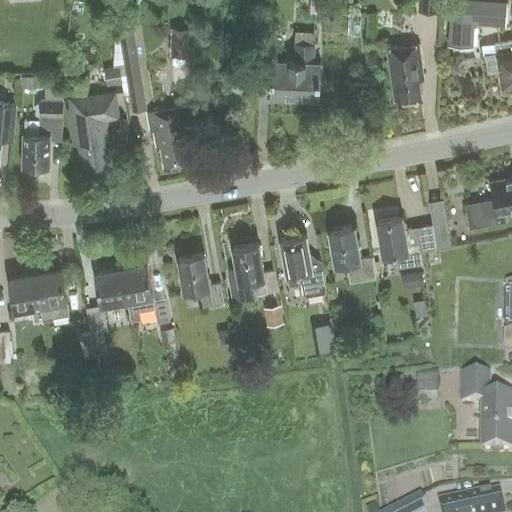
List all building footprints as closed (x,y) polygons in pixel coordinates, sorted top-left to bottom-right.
[(418,0),(418,9),(439,10),(440,0),(418,0)] [(473,48),(475,23),(506,25),(508,2),(488,0),(451,0),(450,21),(448,46),(473,48)] [(229,20),(210,19),(209,41),(226,43),(229,20)] [(170,29),(168,57),(190,58),(192,30),(170,29)] [(295,30),(294,42),(313,42),(313,31),(295,30)] [(131,104),(144,102),(138,64),(134,32),(121,33),(125,66),(120,67),(124,94),(130,93),(131,104)] [(511,38),(508,39),(508,40),(495,42),(496,52),(487,53),(489,69),(500,68),(503,85),(511,83),(511,38)] [(319,98),(320,62),(312,62),(313,43),(293,42),(292,61),(271,60),(269,96),(319,98)] [(416,75),(422,74),(417,43),(384,48),(391,100),(419,96),(416,75)] [(119,67),(105,69),(107,85),(121,84),(119,67)] [(38,75),(20,75),(20,88),(38,88),(38,75)] [(41,115),(41,120),(26,119),(25,134),(23,133),(22,165),(49,166),(50,140),(62,140),(64,88),(45,87),(44,99),(41,99),(40,101),(36,104),(35,114),(41,115)] [(106,118),(120,117),(116,92),(68,98),(70,108),(67,108),(73,144),(79,143),(82,165),(113,161),(106,118)] [(0,102),(0,152),(2,136),(14,137),(17,104),(0,102)] [(164,164),(196,159),(187,104),(147,111),(150,131),(154,130),(155,138),(160,137),(164,164)] [(496,198),(467,203),(466,204),(471,227),(506,221),(504,211),(511,209),(511,177),(492,181),(496,198)] [(442,196),(429,199),(433,222),(438,246),(451,244),(442,196)] [(400,267),(423,263),(419,242),(408,244),(403,216),(378,221),(384,256),(397,253),(400,267)] [(350,282),(375,278),(372,256),(360,258),(355,225),(329,229),(335,261),(346,260),(350,282)] [(290,285),(302,282),(305,294),(308,296),(329,292),(323,260),(311,262),(306,234),(281,239),(288,274),(290,285)] [(233,247),(236,267),(227,268),(232,298),(278,290),(275,269),(263,271),(258,243),(233,247)] [(203,306),(224,302),(220,282),(209,283),(204,253),(179,257),(185,292),(200,289),(203,306)] [(122,267),(128,304),(131,320),(141,318),(139,311),(155,308),(157,322),(169,320),(165,297),(154,299),(148,263),(122,267)] [(96,272),(102,304),(86,307),(91,332),(95,356),(107,353),(103,331),(108,330),(103,304),(118,301),(119,306),(128,304),(122,267),(96,272)] [(35,273),(44,319),(69,315),(67,300),(61,268),(35,273)] [(425,281),(424,270),(404,272),(405,283),(425,281)] [(34,321),(44,319),(35,273),(10,277),(15,309),(31,306),(34,321)] [(426,300),(414,302),(416,317),(428,315),(426,300)] [(285,322),(281,304),(264,307),(268,325),(285,322)] [(333,322),(317,323),(318,349),(335,348),(333,322)] [(174,327),(160,329),(162,342),(177,339),(174,327)] [(231,329),(219,331),(220,344),(233,343),(231,329)] [(0,361),(11,361),(9,330),(0,330),(0,361)] [(79,334),(83,358),(95,356),(91,332),(79,334)] [(439,375),(417,375),(417,402),(439,401),(439,375)] [(511,396),(490,396),(490,375),(462,375),(462,403),(482,403),(481,450),(511,450),(511,396)] [(482,493),(465,496),(438,502),(440,511),(503,511),(499,492),(482,496),(482,493)]
